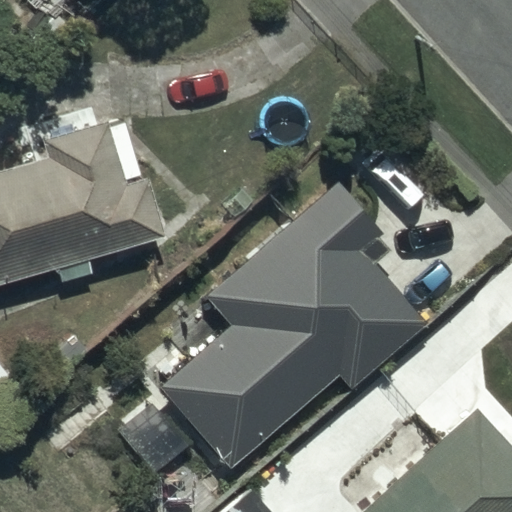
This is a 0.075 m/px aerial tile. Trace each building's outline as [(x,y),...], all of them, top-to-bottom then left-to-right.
[(41,147),(0,157),(0,272),(54,258),(59,276),(89,268),(84,247),(163,226),(147,165),(136,168),(120,108),(37,130),(41,147)] [(218,316),(151,375),(223,457),(329,363),(344,380),(419,313),(356,242),(377,223),(333,173),(198,293),(218,316)] [(0,417),(22,401),(0,372),(0,417)] [(511,511),(511,427),(505,435),(465,396),(350,511),(511,511)] [(277,511),(247,477),(207,511),(277,511)]
